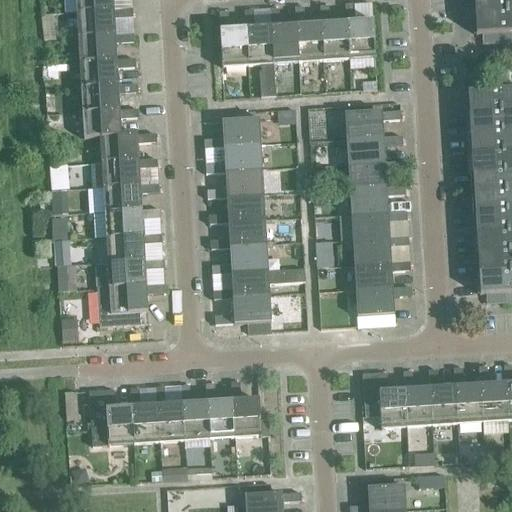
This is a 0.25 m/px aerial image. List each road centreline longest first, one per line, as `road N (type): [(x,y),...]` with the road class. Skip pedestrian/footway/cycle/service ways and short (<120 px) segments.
road 1 (residential): [(194,364),(171,0)]
road 2 (residential): [(444,349),(422,0)]
road 3 (residential): [(324,511),(314,357)]
road 4 (residential): [(314,357),(444,349)]
road 5 (residential): [(71,372),(194,364)]
road 6 (residential): [(194,364),(314,357)]
